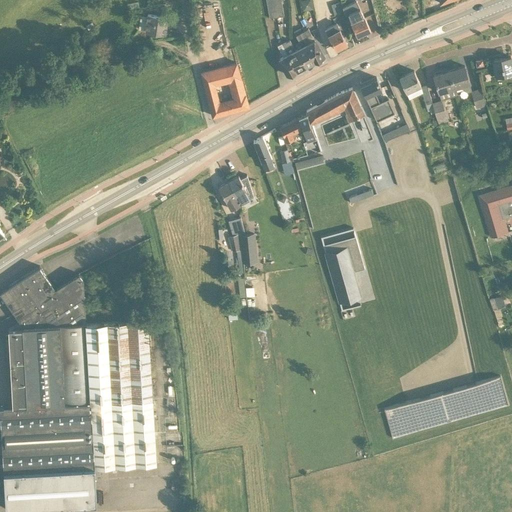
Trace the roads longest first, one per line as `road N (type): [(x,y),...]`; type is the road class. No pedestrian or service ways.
road 1 (secondary): [(0,268),(216,143)]
road 2 (secondary): [(216,143),(421,38)]
road 3 (unknown): [(0,130),(193,62)]
road 4 (residential): [(216,143),(183,0)]
